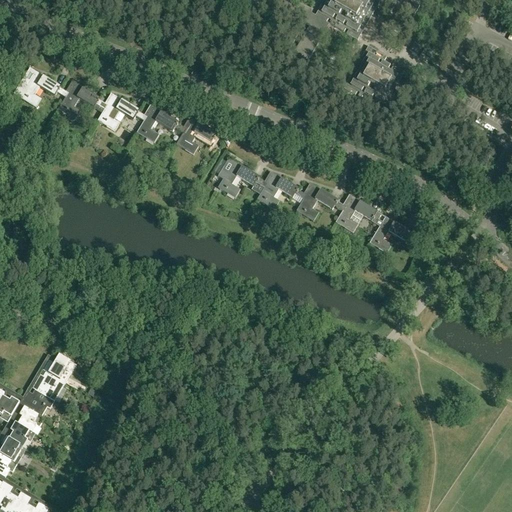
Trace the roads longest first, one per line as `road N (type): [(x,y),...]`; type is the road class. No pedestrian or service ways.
road 1 (tertiary): [(481,228),(409,178),(0,2)]
road 2 (residential): [(249,497),(472,239)]
road 3 (residential): [(249,497),(164,353),(0,314)]
road 4 (unclassified): [(511,139),(442,93),(480,32)]
